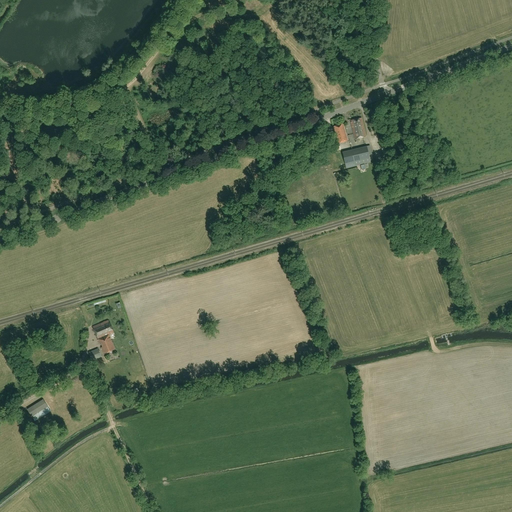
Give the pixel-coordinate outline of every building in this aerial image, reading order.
[(354,139),(366,136),(361,117),(350,120),(354,139)] [(333,126),(338,143),(347,140),(342,123),(333,126)] [(342,152),(346,168),(370,162),(367,146),(352,150),(342,152)] [(108,320),(92,327),(100,344),(101,344),(102,347),(101,347),(103,354),(115,349),(108,334),(113,332),(108,320)] [(98,349),(89,353),(92,360),(101,356),(98,349)] [(84,394),(79,381),(69,385),(71,391),(66,393),(69,400),(84,394)] [(27,409),(34,420),(50,411),(43,399),(27,409)]
